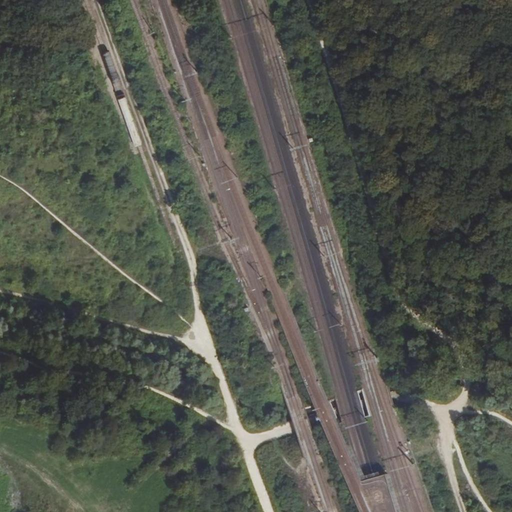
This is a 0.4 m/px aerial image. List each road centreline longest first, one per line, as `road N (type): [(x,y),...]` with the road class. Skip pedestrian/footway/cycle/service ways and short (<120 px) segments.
road 1 (track): [(463,511),(440,452),(448,413),(468,394),(469,370),(402,299),(311,0)]
road 2 (track): [(210,350),(197,317),(193,260),(96,0)]
road 3 (track): [(210,350),(269,511)]
